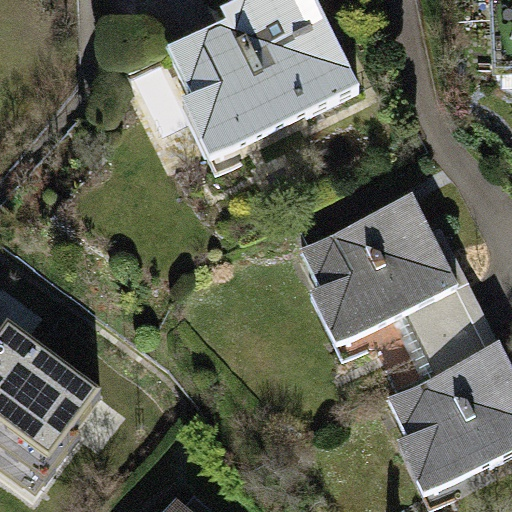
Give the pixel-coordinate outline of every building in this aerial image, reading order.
[(227,25),(167,55),(221,162),(358,94),(310,0),(253,0),(222,16),(227,25)] [(511,0),(492,0),(495,78),(511,77),(511,0)] [(401,208),(301,259),(346,348),(400,321),(457,292),(420,219),(409,224),(401,208)] [(415,352),(473,323),(457,292),(400,321),(415,352)] [(473,323),(415,352),(432,385),(490,356),(473,323)] [(0,477),(32,500),(105,399),(9,330),(0,342),(0,477)] [(432,385),(390,407),(437,498),(511,460),(511,375),(500,351),(490,356),(432,385)] [(212,511),(195,496),(179,511),(212,511)]
